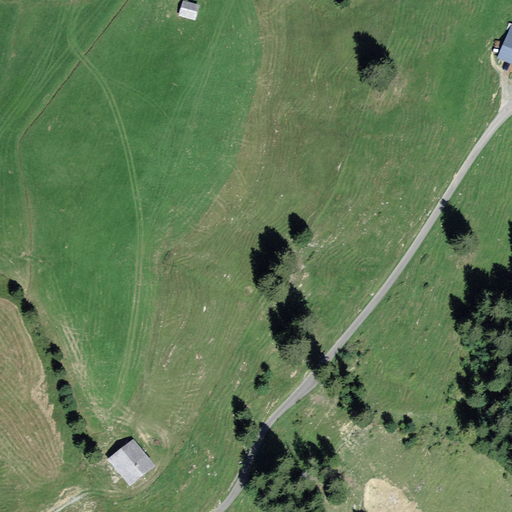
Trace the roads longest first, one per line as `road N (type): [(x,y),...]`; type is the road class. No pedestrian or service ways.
road 1 (track): [(219,511),(263,431),(393,278),(511,107)]
road 2 (track): [(162,469),(134,492),(84,492),(52,511)]
